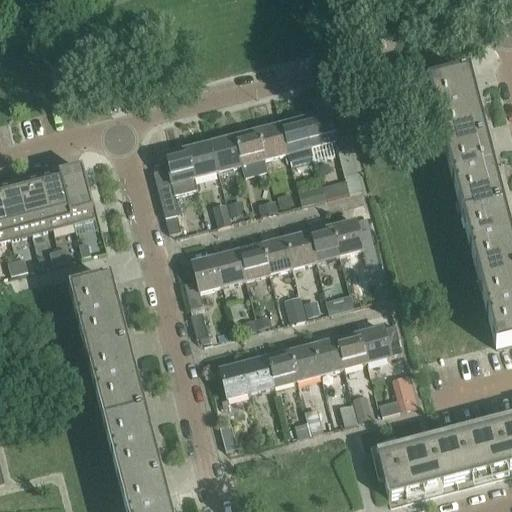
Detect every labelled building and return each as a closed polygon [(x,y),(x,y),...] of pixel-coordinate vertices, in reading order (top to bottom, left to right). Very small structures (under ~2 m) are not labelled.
[(469,79),(427,90),(445,156),(486,145),(479,118),(483,113),(476,108),(469,79)] [(328,119),(304,126),(314,166),(334,161),(331,149),(335,148),(328,119)] [(281,132),(288,160),(291,172),(314,166),(304,126),(281,132)] [(281,132),(258,138),(265,166),(288,160),(281,132)] [(339,159),(350,156),(344,132),(332,135),(339,159)] [(258,138),(234,144),(242,172),(265,166),(258,138)] [(234,144),(211,150),(219,178),(242,172),(234,144)] [(486,145),(445,156),(462,222),(503,211),(496,183),(500,179),(493,173),(486,145)] [(211,150),(188,156),(195,184),(219,178),(211,150)] [(195,184),(188,156),(164,162),(167,175),(153,178),(164,216),(166,224),(177,221),(178,221),(181,221),(176,202),(198,196),(195,184)] [(341,168),(343,177),(355,174),(353,165),(341,168)] [(82,174),(61,180),(73,230),(95,224),(82,174)] [(355,174),(343,177),(345,184),(357,181),(355,174)] [(61,180),(40,185),(52,235),(73,230),(61,180)] [(357,181),(345,184),(347,191),(359,188),(357,181)] [(40,185),(19,191),(32,240),(52,235),(40,185)] [(359,188),(347,191),(349,200),(361,197),(359,188)] [(19,191),(0,195),(0,204),(11,246),(32,240),(19,191)] [(322,193),(298,199),(301,212),(325,206),(322,193)] [(335,204),(332,193),(325,195),(328,205),(335,204)] [(290,199),(277,202),(280,214),(293,211),(290,199)] [(0,204),(0,248),(11,246),(0,204)] [(243,206),(229,210),(232,223),(246,219),(243,206)] [(276,207),(259,212),(262,222),(278,218),(276,207)] [(503,211),(462,222),(479,288),(511,279),(511,240),(510,239),(503,211)] [(226,212),(214,215),(219,233),(231,230),(226,212)] [(178,221),(177,221),(166,224),(168,232),(180,229),(178,221)] [(356,228),(332,234),(340,263),(362,257),(363,257),(359,239),(356,228)] [(180,229),(168,232),(170,240),(182,237),(180,229)] [(332,234),(309,240),(316,269),(340,263),(332,234)] [(371,236),(359,239),(363,257),(362,257),(367,277),(369,277),(381,274),(371,236)] [(309,240),(286,246),(293,275),(316,269),(309,240)] [(286,246),(262,252),(270,281),(293,275),(286,246)] [(88,249),(79,251),(82,264),(91,261),(88,249)] [(262,252),(239,258),(247,287),(270,281),(262,252)] [(66,254),(58,256),(61,269),(70,267),(66,254)] [(58,256),(50,258),(53,271),(61,269),(58,256)] [(239,258),(216,264),(223,293),(247,287),(239,258)] [(223,293),(216,264),(192,270),(200,299),(223,293)] [(25,265),(16,267),(19,280),(28,278),(25,265)] [(16,267),(8,269),(11,282),(19,280),(16,267)] [(381,274),(369,277),(371,285),(383,282),(381,274)] [(511,279),(479,288),(494,347),(496,354),(511,349),(511,279)] [(383,282),(371,285),(373,292),(385,289),(383,282)] [(111,287),(70,297),(87,363),(128,353),(121,325),(125,320),(118,315),(111,287)] [(202,312),(196,287),(184,290),(191,315),(202,312)] [(385,289),(373,292),(375,299),(387,296),(385,289)] [(387,296),(375,299),(377,308),(389,305),(387,296)] [(350,300),(339,303),(342,317),(353,314),(354,314),(350,300)] [(317,306),(304,310),(308,323),(320,320),(317,306)] [(303,311),(287,315),(291,330),(306,326),(303,311)] [(191,321),(193,330),(205,326),(203,318),(191,321)] [(268,321),(256,324),(259,333),(271,330),(268,321)] [(256,324),(242,327),(245,337),(258,333),(259,333),(256,324)] [(205,326),(193,330),(195,337),(207,334),(205,326)] [(384,335),(360,341),(367,369),(391,363),(403,360),(395,332),(384,335)] [(207,334),(195,337),(197,345),(209,342),(207,334)] [(360,341),(337,347),(344,375),(367,369),(360,341)] [(337,347),(313,353),(321,381),(344,375),(337,347)] [(128,353),(87,363),(104,429),(145,418),(138,390),(142,386),(135,380),(128,353)] [(313,353),(290,359),(297,387),(321,381),(313,353)] [(290,359),(267,365),(274,393),(297,387),(290,359)] [(267,365),(244,371),(251,399),(274,393),(267,365)] [(251,399),(244,371),(220,377),(227,405),(251,399)] [(397,385),(399,394),(411,391),(409,382),(397,385)] [(413,398),(401,401),(403,408),(415,405),(413,398)] [(367,399),(354,403),(360,426),(373,423),(367,399)] [(415,405),(403,408),(405,417),(417,414),(415,405)] [(398,408),(379,412),(382,423),(401,418),(398,408)] [(352,410),(340,413),(344,431),(357,428),(352,410)] [(317,414),(305,417),(308,428),(312,441),(323,438),(317,414)] [(145,418),(104,429),(121,495),(162,484),(155,457),(158,449),(152,447),(145,418)] [(511,422),(376,458),(378,464),(388,504),(406,500),(408,508),(442,499),(440,491),(472,482),(474,490),(509,481),(507,473),(511,471),(511,422)] [(308,428),(295,431),(299,445),(310,442),(312,441),(308,428)] [(220,434),(222,442),(234,439),(232,431),(220,434)] [(234,439),(222,442),(224,449),(236,446),(234,439)] [(236,446),(224,449),(226,457),(238,454),(236,446)] [(169,511),(162,484),(121,495),(125,511),(169,511)]
